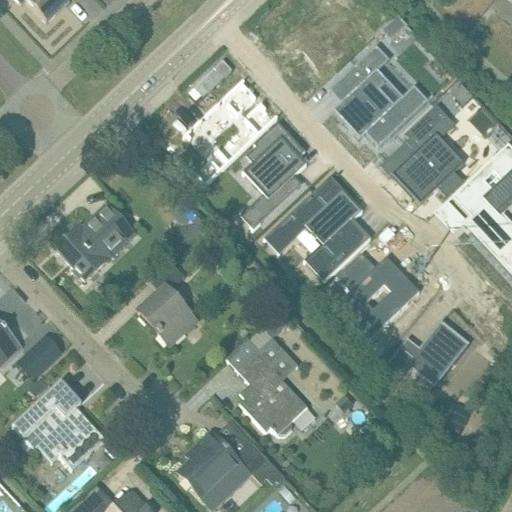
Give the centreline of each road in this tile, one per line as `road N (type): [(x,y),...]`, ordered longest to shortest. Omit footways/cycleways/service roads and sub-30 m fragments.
road 1 (residential): [(209,18),(485,308)]
road 2 (residential): [(148,413),(0,254)]
road 3 (tertiary): [(74,146),(209,18)]
road 4 (residential): [(31,104),(141,0)]
